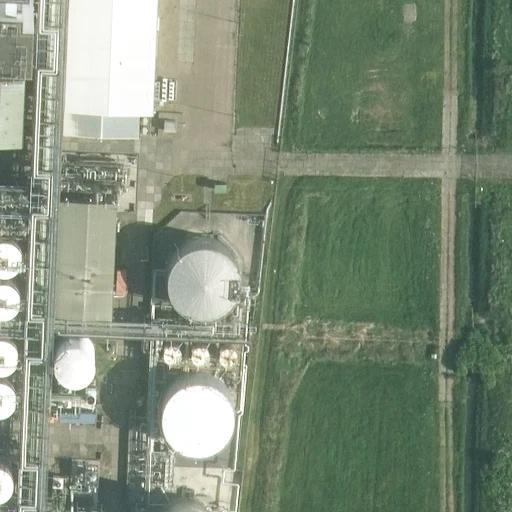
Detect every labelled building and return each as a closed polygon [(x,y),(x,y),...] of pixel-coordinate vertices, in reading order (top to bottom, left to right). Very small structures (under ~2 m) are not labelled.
[(0,0),(0,25),(30,27),(31,0),(0,0)] [(138,107),(153,107),(157,0),(68,0),(63,131),(137,134),(138,107)] [(0,134),(23,135),(25,68),(0,67),(0,134)] [(116,196),(60,194),(55,311),(112,313),(116,196)] [(179,234),(182,301),(239,298),(236,231),(179,234)] [(96,370),(102,331),(72,327),(66,365),(96,370)] [(162,390),(190,448),(249,419),(220,361),(162,390)] [(221,511),(218,492),(163,502),(164,511),(221,511)]
